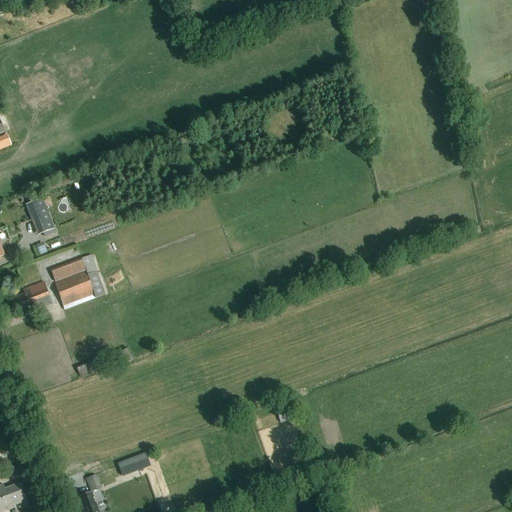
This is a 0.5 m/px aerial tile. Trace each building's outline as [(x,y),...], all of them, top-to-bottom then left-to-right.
[(7,135),(0,138),(0,150),(12,146),(7,135)] [(43,199),(28,205),(37,227),(40,226),(43,234),(54,230),(46,208),(52,205),(49,197),(43,200),(43,199)] [(91,256),(51,270),(65,310),(105,296),(91,256)] [(35,311),(52,305),(44,283),(23,291),(24,294),(14,298),(19,311),(32,306),(35,311)] [(112,365),(132,358),(128,348),(108,355),(112,365)] [(76,368),(79,377),(100,369),(96,360),(76,368)] [(116,463),(122,477),(150,466),(145,452),(116,463)] [(86,479),(91,491),(101,488),(96,475),(86,479)] [(0,511),(3,511),(11,509),(12,511),(17,511),(15,505),(27,501),(20,484),(5,490),(4,485),(0,486),(0,511)] [(78,498),(83,511),(98,511),(91,493),(78,498)]
